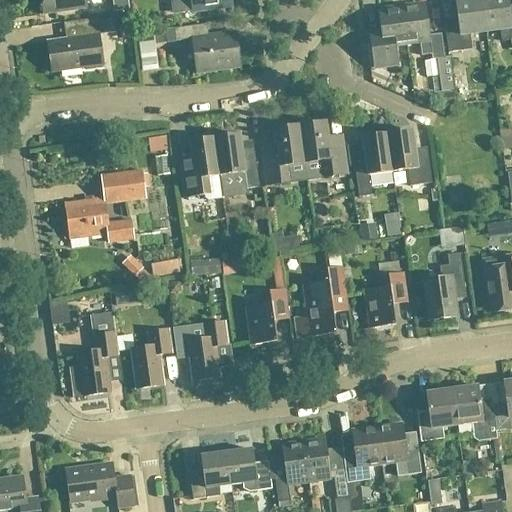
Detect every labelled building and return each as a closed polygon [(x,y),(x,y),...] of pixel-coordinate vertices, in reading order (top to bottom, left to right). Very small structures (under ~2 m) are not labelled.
[(86,11),(84,0),(40,0),(42,17),(86,11)] [(230,0),(175,0),(177,15),(231,8),(230,0)] [(485,34),(480,0),(471,0),(454,2),(457,20),(443,22),(447,55),(471,52),(469,36),(485,34)] [(506,0),(480,0),(485,34),(499,32),(501,43),(511,41),(511,12),(508,13),(506,0)] [(444,60),(443,59),(440,37),(428,38),(424,7),(401,10),(406,47),(419,45),(420,58),(431,57),(431,62),(436,62),(444,60)] [(396,48),(406,47),(401,10),(377,13),(380,31),(368,33),(373,70),(399,67),(396,48)] [(132,40),(129,17),(113,19),(117,42),(132,40)] [(46,44),(50,75),(102,68),(98,37),(115,35),(112,18),(83,23),(85,38),(46,44)] [(206,27),(173,31),(174,44),(191,41),(195,75),(240,69),(235,35),(207,39),(206,27)] [(159,43),(143,44),(145,74),(160,73),(159,43)] [(447,58),(443,59),(444,60),(436,62),(440,94),(452,92),(447,58)] [(298,128),(306,182),(345,177),(340,139),(327,141),(324,125),(298,128)] [(266,188),(289,185),(306,182),(298,128),(272,132),(274,148),(261,150),(266,188)] [(409,189),(418,188),(431,186),(427,158),(415,160),(411,133),(386,136),(392,175),(407,172),(409,189)] [(392,175),(386,136),(362,140),(365,167),(353,168),(358,200),(370,198),(367,178),(392,175)] [(221,195),(245,191),(258,190),(254,162),(242,164),(238,137),(213,140),(221,195)] [(184,200),(203,197),(203,199),(207,202),(221,200),(221,195),(213,140),(189,143),(190,156),(178,157),(184,200)] [(155,155),(170,155),(170,143),(155,143),(155,155)] [(107,227),(105,217),(104,206),(144,201),(140,172),(99,177),(102,200),(64,205),(67,236),(85,234),(86,239),(107,236),(108,245),(133,241),(130,224),(107,227)] [(423,284),(424,295),(428,323),(455,320),(452,298),(464,296),(459,257),(446,258),(448,268),(439,269),(440,281),(423,284)] [(511,259),(481,264),(482,272),(488,315),(511,311),(511,259)] [(156,269),(159,282),(184,277),(182,264),(156,269)] [(226,278),(244,278),(245,266),(226,266),(226,278)] [(335,336),(332,316),(347,314),(340,270),(316,273),(318,285),(302,288),(309,340),(335,336)] [(406,305),(402,276),(378,279),(380,291),(363,293),(368,332),(394,328),(392,307),(406,305)] [(276,345),(273,324),(287,322),(283,292),(260,295),(261,307),(244,310),(250,348),(276,345)] [(117,359),(114,335),(111,315),(90,318),(95,354),(76,356),(82,399),(110,395),(105,360),(117,359)] [(204,341),(186,344),(185,344),(191,384),(219,380),(215,350),(227,348),(224,324),(203,327),(204,341)] [(148,349),(129,352),(135,392),(163,388),(159,358),(171,356),(168,332),(146,335),(148,349)] [(511,383),(502,385),(505,402),(491,404),(495,433),(511,431),(511,383)] [(496,442),(495,434),(495,433),(491,404),(490,400),(479,402),(477,389),(451,392),(456,428),(471,426),(473,441),(477,445),(496,442)] [(456,428),(451,392),(425,396),(428,414),(416,415),(420,445),(443,442),(441,430),(456,428)] [(401,428),(376,432),(381,467),(394,465),(396,479),(420,476),(417,452),(405,454),(401,428)] [(343,462),(345,473),(347,486),(369,483),(367,469),(381,467),(376,432),(352,435),(355,460),(343,462)] [(324,443),(303,446),(308,485),(333,481),(336,502),(349,501),(347,486),(345,473),(328,475),(324,443)] [(287,487),(308,485),(303,446),(281,449),(285,481),(274,482),(277,506),(289,504),(287,487)] [(226,456),(230,488),(241,487),(242,492),(249,495),(257,494),(271,492),(267,465),(254,467),(252,453),(226,456)] [(218,490),(230,488),(226,456),(200,460),(202,474),(188,476),(192,503),(219,499),(218,490)] [(64,474),(69,506),(89,503),(89,505),(115,501),(117,511),(133,509),(129,479),(113,481),(111,467),(64,474)] [(0,487),(0,511),(37,511),(36,502),(24,504),(20,480),(4,483),(5,487),(0,487)]
